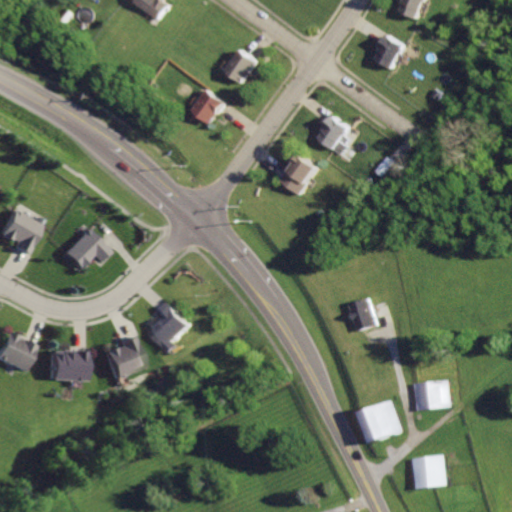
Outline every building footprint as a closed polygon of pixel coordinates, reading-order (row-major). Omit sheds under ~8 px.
[(170,0),(141,0),(140,3),(166,21),(178,5),(170,0)] [(410,0),(406,14),(427,21),(433,0),(410,0)] [(393,37),(376,63),(397,76),(414,50),(393,37)] [(248,48),(231,73),(250,86),(268,62),(248,48)] [(216,92),(199,114),(217,127),(234,106),(216,92)] [(338,116),(317,139),(340,160),(351,149),(346,144),(356,132),(338,116)] [(303,158),(283,183),(303,199),(323,174),(303,158)] [(17,212),(4,236),(16,242),(13,247),(28,255),(44,227),(17,212)] [(91,230),(65,255),(79,270),(93,257),(99,263),(111,251),(91,230)] [(372,298),(349,306),(358,334),(382,326),(378,315),(372,298)] [(170,304),(158,315),(161,318),(149,330),(173,354),(181,346),(176,341),(192,326),(170,304)] [(3,333),(0,339),(0,362),(19,371),(31,346),(3,333)] [(133,336),(117,342),(119,347),(105,353),(114,378),(144,367),(133,336)] [(48,352),(47,378),(85,380),(86,351),(68,351),(67,352),(48,352)] [(419,384),(423,412),(458,407),(454,379),(419,384)] [(363,412),(377,444),(406,432),(393,399),(363,412)] [(418,457),(422,487),(453,482),(449,452),(418,457)]
